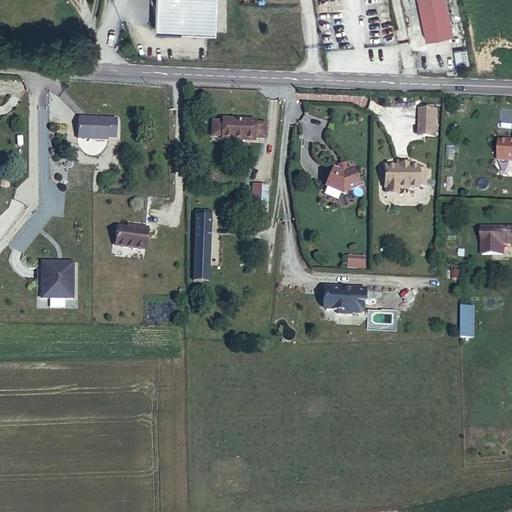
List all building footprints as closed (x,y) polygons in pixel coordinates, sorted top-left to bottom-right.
[(215,0),(155,0),(154,25),(215,28),(215,0)] [(446,0),(418,0),(427,40),(454,35),(446,0)] [(466,48),(454,49),(455,64),(468,63),(466,48)] [(431,144),(432,117),(416,117),(415,144),(431,144)] [(113,146),(114,127),(76,126),(75,147),(103,148),(104,145),(113,146)] [(260,148),(261,131),(211,129),(211,146),(260,148)] [(511,167),(511,143),(510,143),(508,146),(495,145),(493,166),(511,167)] [(357,189),(348,170),(345,171),(342,166),(335,166),(333,173),(329,172),(323,190),(340,196),(357,189)] [(422,195),(423,177),(416,177),(416,175),(408,175),(407,172),(395,171),(395,174),(382,174),(381,196),(384,196),(384,202),(396,202),(396,196),(416,197),(416,195),(422,195)] [(265,218),(266,191),(251,191),(251,217),(265,218)] [(206,277),(207,217),(192,216),(191,277),(206,277)] [(143,257),(145,236),(132,235),(132,237),(115,235),(113,254),(143,257)] [(511,251),(511,235),(479,235),(478,262),(499,262),(499,251),(511,251)] [(363,276),(364,263),(357,263),(357,272),(345,271),(345,276),(363,276)] [(357,272),(357,263),(345,263),(345,271),(357,272)] [(70,307),(70,275),(39,275),(39,306),(70,307)] [(206,289),(206,277),(191,277),(190,289),(206,289)] [(364,308),(364,295),(349,295),(349,298),(342,297),(342,294),(329,294),(329,306),(323,306),(322,314),(323,316),(326,317),(336,317),(336,322),(350,322),(350,320),(359,321),(362,318),(362,309),(364,308)] [(474,337),(474,324),(463,324),(463,337),(474,337)]
